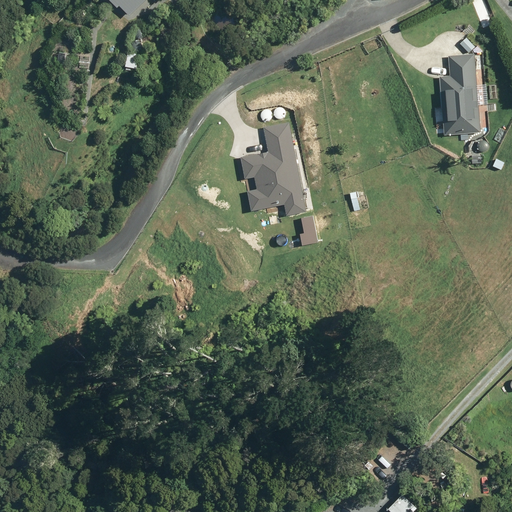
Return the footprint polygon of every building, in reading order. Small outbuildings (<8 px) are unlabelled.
[(109,0),(119,10),(121,8),(133,20),(153,0),(109,0)] [(468,38),(461,44),(469,53),(476,47),(468,38)] [(476,55),(450,57),(451,76),(442,76),(446,135),(481,132),(476,55)] [(360,193),(351,194),(354,212),(363,211),(360,193)] [(406,494),(390,508),(392,511),(404,511),(415,503),(406,494)]
